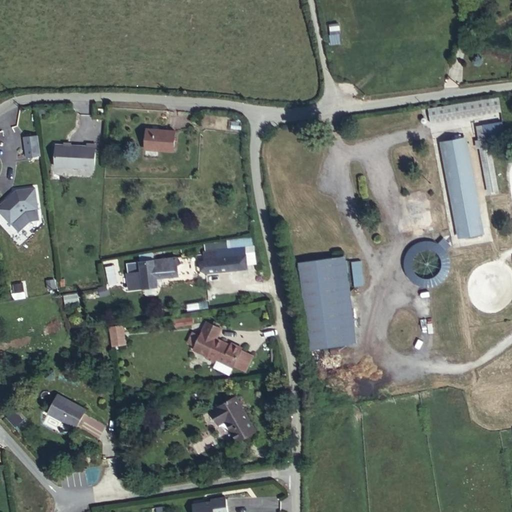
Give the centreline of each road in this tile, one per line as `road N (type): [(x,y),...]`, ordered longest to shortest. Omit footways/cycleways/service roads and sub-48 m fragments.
road 1 (unclassified): [(264,110),(253,141),(269,270),(289,346),(294,474)]
road 2 (unclassified): [(0,110),(73,97),(264,110)]
road 3 (residential): [(294,474),(67,503)]
road 4 (unclassified): [(335,109),(511,86)]
